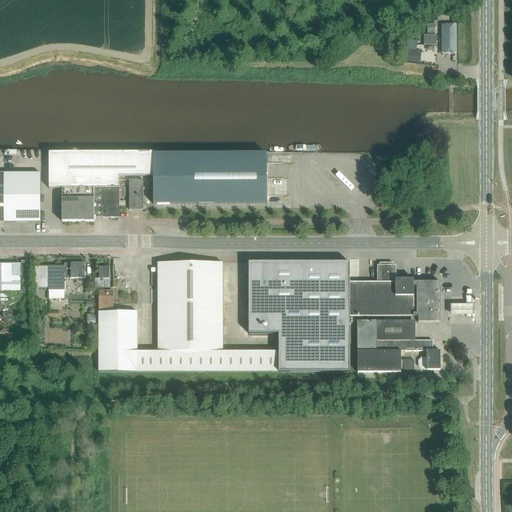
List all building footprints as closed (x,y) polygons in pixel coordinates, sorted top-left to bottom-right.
[(455,24),(441,24),(441,56),(456,56),(455,24)] [(438,60),(440,55),(431,49),(428,54),(438,60)] [(421,53),(400,53),(400,67),(421,67),(421,53)] [(119,177),(153,177),(152,155),(152,153),(48,154),(48,190),(61,190),(62,222),(94,222),(93,217),(103,217),(103,218),(119,218),(119,177)] [(152,155),(153,177),(153,205),(266,204),(266,154),(152,155)] [(0,222),(40,222),(39,174),(0,174),(0,222)] [(143,187),(143,181),(129,180),(129,210),(135,210),(143,210),(143,190),(144,190),(144,187),(143,187)] [(158,264),(158,352),(223,352),(222,263),(158,264)] [(249,263),(249,334),(279,334),(279,373),(350,373),(350,322),(350,304),(350,283),(350,263),(249,263)] [(350,283),(350,304),(350,322),(359,322),(359,317),(413,317),(413,318),(418,318),(418,323),(440,323),(440,306),(441,306),(441,303),(440,303),(440,283),(437,283),(436,280),(395,280),(395,272),(393,263),(379,263),(377,271),(377,283),(350,283)] [(0,264),(0,291),(20,292),(20,265),(0,264)] [(64,280),(85,279),(84,264),(71,264),(64,265),(64,267),(48,267),(48,291),(64,291),(64,280)] [(109,279),(109,268),(99,268),(99,279),(109,279)] [(113,311),(113,304),(113,292),(99,292),(99,311),(113,311)] [(475,302),(451,302),(451,313),(475,313),(475,302)] [(137,313),(99,312),(99,353),(99,373),(137,373),(137,352),(137,313)] [(350,322),(350,373),(401,373),(401,352),(416,352),(416,342),(409,342),(409,321),(359,322),(350,322)] [(440,351),(437,351),(433,352),(433,341),(416,342),(416,352),(426,352),(426,358),(421,358),(418,361),(418,367),(421,370),(426,370),(426,371),(439,370),(442,371),(442,362),(440,362),(440,351)] [(414,371),(414,361),(404,361),(404,371),(414,371)]
